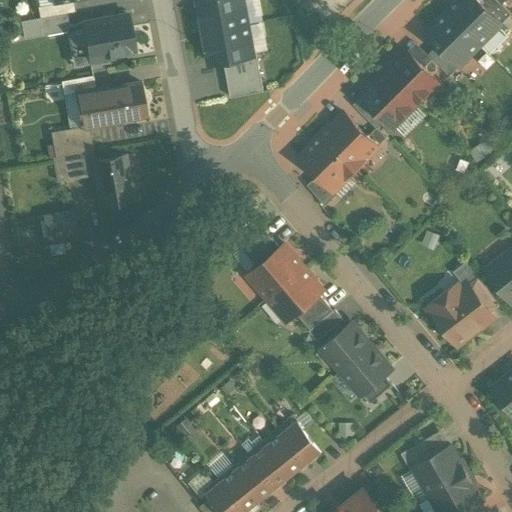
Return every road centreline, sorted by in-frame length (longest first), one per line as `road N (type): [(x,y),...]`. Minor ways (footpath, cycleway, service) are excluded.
road 1 (residential): [(245,147),(447,385)]
road 2 (residential): [(206,185),(110,262),(0,311)]
road 3 (residential): [(387,0),(245,147)]
road 4 (residential): [(447,385),(289,511)]
road 5 (residential): [(206,185),(162,0)]
